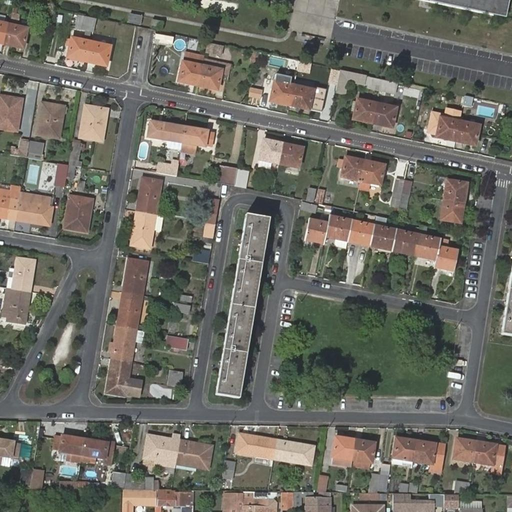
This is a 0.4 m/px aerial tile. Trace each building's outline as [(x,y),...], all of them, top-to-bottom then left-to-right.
[(409,0),(495,18),(498,0),(409,0)] [(507,0),(498,0),(495,18),(503,20),(507,0)] [(130,14),(128,23),(138,25),(140,17),(130,14)] [(94,21),(75,17),(72,30),(91,34),(94,21)] [(150,20),(148,28),(161,31),(163,23),(150,20)] [(25,30),(6,26),(2,46),(21,49),(25,30)] [(169,39),(155,36),(153,45),(167,48),(169,39)] [(85,63),(89,43),(69,39),(65,59),(85,63)] [(108,48),(89,43),(85,63),(104,67),(108,48)] [(207,45),(205,54),(219,57),(221,47),(207,45)] [(254,50),(250,61),(256,64),(260,53),(254,50)] [(223,65),(203,60),(201,67),(221,72),(223,65)] [(284,61),(282,69),(294,72),(295,63),(284,61)] [(198,87),(201,67),(182,63),(178,83),(198,87)] [(299,64),(297,72),(308,74),(309,66),(299,64)] [(221,72),(201,67),(198,87),(217,92),(221,72)] [(335,87),(338,73),(322,69),(319,84),(335,87)] [(364,78),(338,73),(335,87),(334,95),(343,97),(346,85),(362,88),(364,78)] [(378,92),(381,81),(364,78),(362,88),(378,92)] [(395,84),(381,81),(378,92),(392,95),(395,84)] [(269,103),(289,107),(293,88),(273,84),(269,103)] [(293,88),(289,107),(308,111),(312,92),(293,88)] [(4,96),(1,116),(0,115),(0,127),(16,130),(22,99),(4,96)] [(462,106),(463,98),(455,96),(454,104),(462,106)] [(471,100),(463,98),(462,106),(469,107),(471,100)] [(351,121),(371,125),(375,105),(355,101),(351,121)] [(46,103),(43,122),(38,122),(36,133),(59,137),(63,112),(59,111),(60,105),(46,103)] [(375,105),(371,125),(390,129),(394,109),(375,105)] [(90,106),(86,126),(82,125),(80,136),(102,140),(106,115),(101,115),(102,108),(90,106)] [(435,139),(455,143),(458,123),(439,119),(435,139)] [(181,141),(184,129),(160,124),(160,125),(154,123),(151,136),(158,138),(158,139),(167,140),(168,138),(181,141)] [(458,123),(455,143),(474,147),(478,128),(458,123)] [(206,133),(184,129),(181,141),(194,144),(194,146),(202,148),(203,147),(210,148),(212,136),(205,134),(206,133)] [(168,138),(167,140),(166,146),(192,152),(194,146),(194,144),(181,141),(168,138)] [(27,152),(29,142),(20,140),(18,149),(9,147),(8,154),(26,157),(27,152)] [(44,144),(29,142),(27,152),(42,155),(44,144)] [(260,161),(280,165),(284,146),(263,142),(260,161)] [(72,144),(69,159),(77,160),(80,146),(72,144)] [(284,146),(280,165),(299,169),(303,150),(284,146)] [(360,182),(363,162),(344,159),(340,178),(360,182)] [(156,172),(163,174),(176,176),(178,166),(158,162),(156,172)] [(383,166),(363,162),(360,182),(358,189),(367,191),(369,184),(379,186),(383,166)] [(66,178),(68,164),(58,163),(54,186),(65,188),(66,178)] [(68,164),(66,178),(78,180),(80,166),(68,164)] [(220,166),(219,173),(217,183),(234,186),(236,176),(237,169),(220,166)] [(239,171),(236,189),(242,190),(245,173),(239,171)] [(139,212),(155,214),(160,181),(142,178),(138,204),(140,205),(139,212)] [(395,181),(394,184),(402,186),(400,194),(407,196),(410,184),(395,181)] [(443,203),(461,206),(465,187),(446,183),(443,203)] [(400,194),(402,186),(394,184),(391,198),(399,200),(400,194)] [(0,197),(19,201),(21,187),(11,185),(10,190),(0,187),(0,197)] [(310,190),(307,204),(314,205),(317,191),(310,190)] [(325,192),(317,190),(317,191),(315,203),(322,205),(325,192)] [(75,196),(72,217),(66,216),(64,227),(87,231),(91,206),(86,205),(88,198),(75,196)] [(400,196),(398,209),(404,210),(407,197),(400,196)] [(10,215),(17,216),(19,201),(0,197),(0,215),(10,217),(10,215)] [(399,200),(391,198),(389,210),(396,211),(399,200)] [(19,201),(17,216),(22,217),(22,220),(49,224),(52,206),(19,201)] [(458,225),(461,206),(443,203),(439,221),(458,225)] [(203,237),(213,238),(215,225),(217,213),(207,211),(203,237)] [(152,230),(155,214),(139,212),(138,217),(135,217),(131,245),(149,248),(152,230)] [(161,232),(164,216),(155,214),(152,230),(161,232)] [(247,217),(217,396),(240,400),(270,221),(247,217)] [(327,227),(326,236),(346,241),(348,241),(352,223),(329,218),(327,227)] [(326,236),(327,227),(307,223),(304,241),(324,245),(326,236)] [(352,223),(348,241),(368,246),(370,246),(373,227),(372,227),(352,223)] [(373,227),(370,246),(390,250),(392,251),(395,233),(373,227)] [(395,233),(392,251),(412,255),(413,255),(416,237),(395,233)] [(416,237),(413,255),(437,261),(438,261),(439,251),(441,242),(416,237)] [(455,273),(458,255),(439,251),(438,261),(436,269),(455,273)] [(208,264),(209,256),(201,255),(193,253),(192,261),(208,264)] [(17,257),(12,288),(25,290),(26,284),(30,284),(34,259),(17,257)] [(126,294),(141,296),(147,263),(128,260),(124,287),(127,287),(126,294)] [(511,267),(501,334),(511,336),(511,267)] [(25,290),(12,288),(7,319),(24,321),(28,297),(24,296),(25,290)] [(136,329),(141,296),(126,294),(124,300),(122,299),(117,326),(136,329)] [(182,294),(181,300),(192,303),(194,296),(182,294)] [(191,305),(174,302),(172,311),(189,314),(191,305)] [(130,363),(136,329),(117,326),(112,353),(115,353),(114,360),(130,363)] [(145,331),(136,329),(134,340),(143,341),(145,331)] [(189,339),(168,335),(166,347),(187,350),(189,339)] [(124,395),(130,363),(114,360),(113,366),(110,366),(106,392),(124,395)] [(184,372),(170,369),(167,385),(181,387),(184,372)] [(153,387),(152,397),(171,398),(171,388),(153,387)] [(235,452),(273,458),(275,439),(240,433),(235,452)] [(70,450),(83,452),(85,439),(62,435),(62,436),(55,435),(52,448),(60,450),(69,452),(70,450)] [(176,458),(179,441),(148,435),(144,458),(154,459),(155,455),(176,458)] [(329,464),(349,467),(351,460),(354,440),(334,437),(329,464)] [(0,438),(0,453),(2,454),(2,455),(12,457),(12,455),(18,457),(21,443),(14,441),(14,440),(0,438)] [(85,439),(83,452),(96,455),(95,457),(104,458),(104,457),(111,459),(113,445),(106,444),(107,443),(85,439)] [(275,439),(273,458),(311,464),(314,445),(275,439)] [(392,458),(412,461),(414,442),(395,439),(392,458)] [(373,443),(354,440),(351,460),(371,463),(373,443)] [(471,463),(474,443),(454,440),(451,460),(471,463)] [(197,464),(196,468),(208,470),(212,447),(179,441),(176,458),(176,460),(197,464)] [(414,442),(412,461),(431,464),(434,445),(414,442)] [(488,475),(499,476),(503,448),(492,446),(474,443),(471,463),(489,465),(488,475)] [(388,492),(390,464),(382,463),(381,473),(372,473),(371,491),(388,492)] [(20,469),(17,487),(30,487),(32,470),(20,469)] [(32,470),(30,487),(41,487),(43,471),(32,470)] [(224,471),(221,488),(232,488),(234,473),(224,471)] [(320,474),(318,492),(327,493),(329,475),(320,474)] [(446,491),(466,494),(468,481),(448,479),(446,491)] [(78,489),(79,481),(59,480),(59,487),(78,489)] [(335,483),(333,491),(343,492),(345,485),(335,483)] [(410,483),(408,492),(416,493),(418,485),(410,483)] [(156,505),(156,491),(125,490),(124,511),(130,511),(130,505),(156,505)] [(242,494),(241,511),(276,511),(276,502),(272,498),(277,495),(277,492),(242,491),(242,494)] [(191,506),(190,506),(191,493),(159,492),(159,507),(180,507),(186,507),(186,506),(190,506),(191,506)] [(280,492),(280,505),(279,509),(292,509),(291,501),(291,492),(280,492)] [(241,511),(242,494),(225,494),(224,511),(241,511)] [(408,495),(392,495),(392,511),(432,511),(433,507),(443,507),(443,494),(428,494),(429,507),(423,507),(423,502),(409,502),(408,495)] [(458,495),(444,494),(443,511),(457,511),(458,509),(458,503),(458,495)] [(306,497),(305,511),(328,511),(329,499),(313,499),(313,497),(306,497)] [(354,503),(354,511),(384,511),(385,503),(354,503)]
